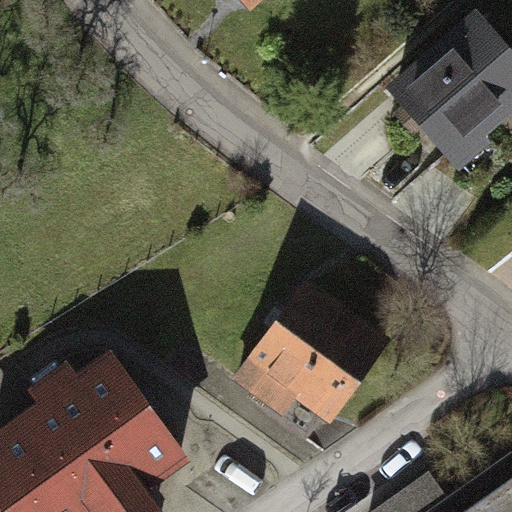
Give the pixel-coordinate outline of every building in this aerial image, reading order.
[(285,0),(253,0),(266,16),(285,0)] [(511,150),(511,28),(495,11),(408,97),(486,176),(511,150)] [(412,342),(316,282),(251,385),(347,445),(412,342)] [(137,354),(1,453),(43,511),(190,511),(176,492),(216,463),(137,354)] [(511,511),(511,445),(436,503),(421,480),(379,511),(511,511)]
